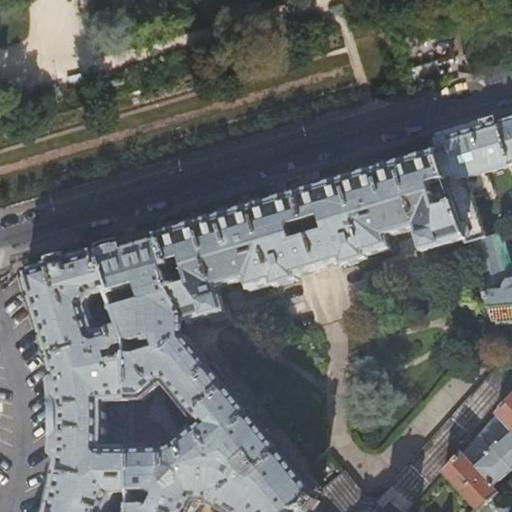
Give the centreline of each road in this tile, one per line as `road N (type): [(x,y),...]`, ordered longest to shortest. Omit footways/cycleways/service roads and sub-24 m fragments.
road 1 (tertiary): [(511,84),(0,237)]
road 2 (residential): [(1,511),(26,418),(0,320)]
